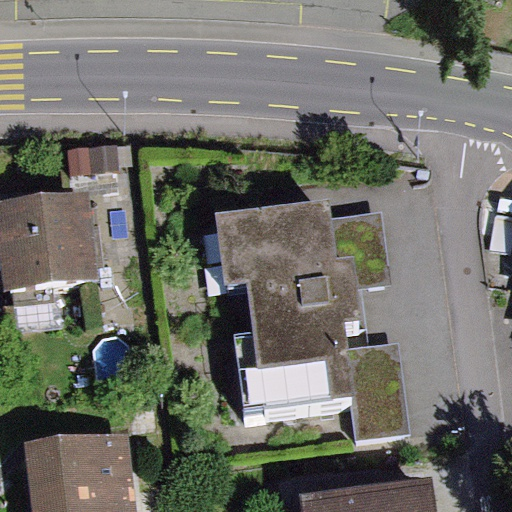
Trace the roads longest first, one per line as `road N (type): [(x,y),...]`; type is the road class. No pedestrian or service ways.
road 1 (secondary): [(463,101),(211,79),(0,79)]
road 2 (residential): [(463,101),(452,187),(495,511)]
